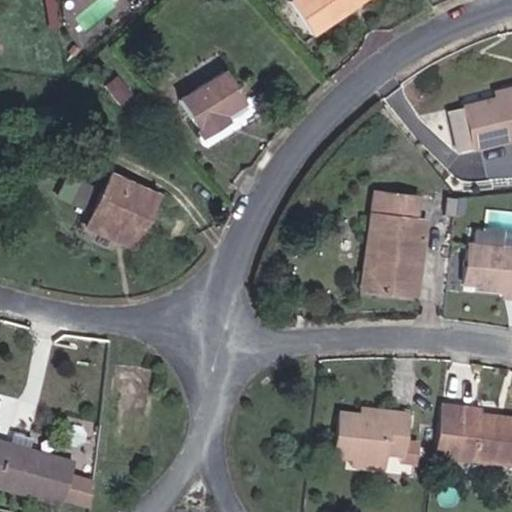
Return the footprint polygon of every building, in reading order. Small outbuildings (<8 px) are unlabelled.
[(112,0),(64,0),(75,27),(117,11),(112,0)] [(295,0),(319,32),(369,0),(295,0)] [(222,78),(175,108),(194,143),(226,126),(222,119),(238,109),(222,78)] [(111,80),(99,89),(114,108),(126,98),(111,80)] [(511,98),(452,112),(460,150),(511,137),(511,98)] [(126,224),(143,231),(159,193),(112,172),(90,223),(120,237),(126,224)] [(412,216),(419,217),(422,196),(376,190),(371,235),(382,236),(375,290),(420,295),(426,242),(409,240),(412,216)] [(429,218),(419,217),(412,216),(409,240),(426,242),(429,218)] [(137,244),(143,231),(126,224),(120,237),(137,244)] [(504,298),(511,298),(511,249),(503,249),(504,230),(478,229),(477,246),(470,246),(469,283),(504,285),(504,298)] [(382,236),(371,235),(364,289),(375,290),(382,236)] [(485,469),(511,472),(511,427),(480,423),(481,411),(439,406),(432,462),(460,466),(485,469)] [(385,431),(387,420),(359,415),(358,427),(385,431)] [(407,422),(387,420),(385,431),(358,427),(337,424),(331,466),(350,468),(380,472),(380,467),(399,469),(407,422)] [(62,493),(88,500),(94,476),(68,470),(70,461),(0,442),(0,487),(59,503),(62,493)] [(484,484),(485,469),(460,466),(458,481),(484,484)] [(379,483),(380,472),(350,468),(349,479),(379,483)]
